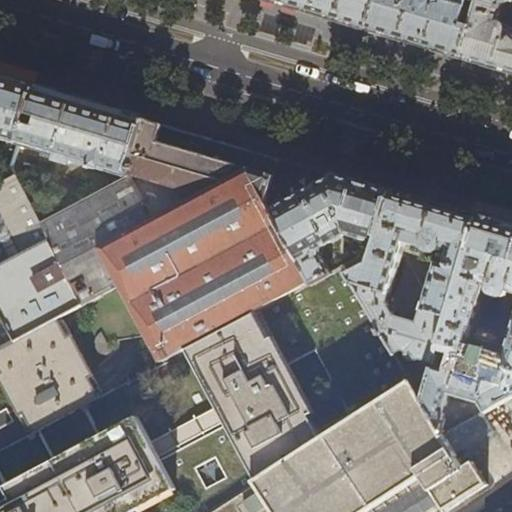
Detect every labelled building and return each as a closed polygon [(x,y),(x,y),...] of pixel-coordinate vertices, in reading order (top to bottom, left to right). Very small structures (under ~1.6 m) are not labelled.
[(271,0),(318,14),(370,29),(377,1),(376,1),(375,0),(271,0)] [(375,0),(376,1),(377,1),(370,29),(424,45),(464,57),(480,0),(375,0)] [(504,6),(498,0),(480,0),(464,57),(487,64),(511,71),(511,31),(504,24),(501,23),(498,24),(504,6)] [(0,76),(0,138),(20,144),(37,87),(0,76)] [(82,100),(37,87),(20,144),(127,176),(145,119),(82,100)] [(148,120),(145,119),(127,176),(40,221),(49,239),(82,306),(120,285),(162,364),(189,349),(312,283),(272,209),(270,210),(267,204),(280,159),(148,120)] [(336,175),(280,159),(267,204),(270,210),(272,209),(336,175)] [(12,165),(8,180),(18,176),(12,165)] [(348,179),(336,175),(272,209),(312,283),(331,273),(321,256),(323,248),(342,237),(346,245),(355,247),(363,243),(364,240),(377,243),(392,192),(348,179)] [(8,180),(7,180),(0,178),(0,229),(15,258),(49,239),(40,221),(18,176),(8,180)] [(349,274),(395,352),(409,354),(409,358),(410,360),(413,361),(414,362),(417,361),(419,360),(421,358),(435,362),(478,218),(426,202),(392,192),(377,243),(375,249),(373,250),(370,262),(349,274)] [(511,227),(478,218),(435,362),(424,401),(441,431),(451,394),(478,402),(485,412),(511,396),(511,227)] [(0,319),(13,342),(59,318),(82,306),(49,239),(15,258),(0,265),(0,319)] [(0,511),(121,511),(156,494),(165,511),(210,511),(412,381),(395,352),(349,274),(344,266),(331,273),(312,283),(189,349),(231,422),(160,461),(139,421),(103,440),(85,406),(40,429),(59,464),(9,490),(0,472),(0,511)] [(59,318),(13,342),(0,349),(0,366),(3,372),(0,373),(0,376),(20,415),(24,413),(35,433),(40,429),(85,406),(101,397),(90,377),(95,375),(73,334),(69,336),(59,318)] [(456,457),(458,456),(445,435),(443,436),(441,431),(424,401),(412,381),(210,511),(446,511),(488,486),(474,463),(464,470),(456,457)] [(155,435),(161,450),(197,437),(191,421),(155,435)]
